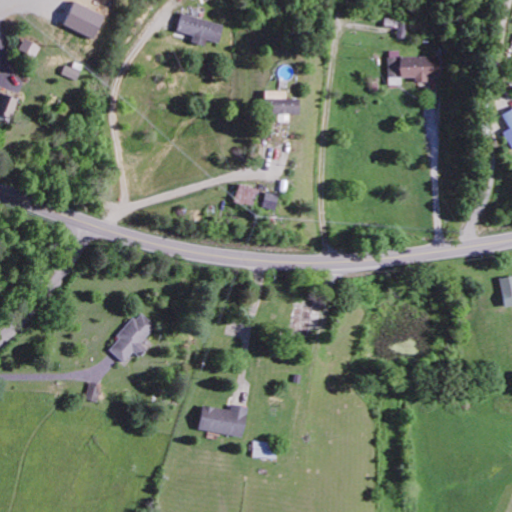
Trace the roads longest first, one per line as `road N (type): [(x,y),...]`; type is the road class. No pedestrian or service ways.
road 1 (secondary): [(511,240),(387,258),(268,261),(188,251),(90,224)]
road 2 (residential): [(0,335),(54,282),(90,224)]
